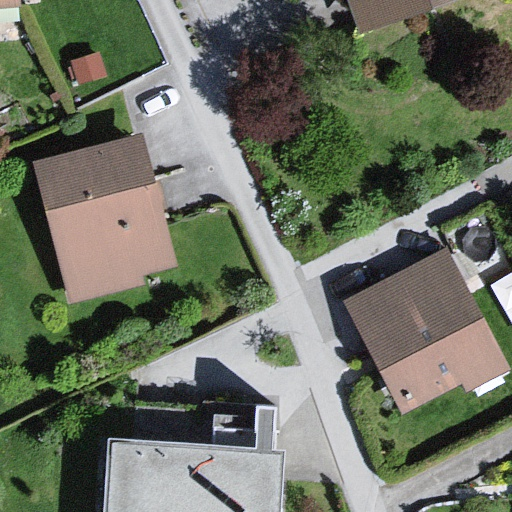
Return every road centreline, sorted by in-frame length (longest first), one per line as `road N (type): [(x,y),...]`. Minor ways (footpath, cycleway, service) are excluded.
road 1 (residential): [(155,0),(289,287)]
road 2 (residential): [(289,287),(368,511)]
road 3 (residential): [(479,188),(289,287)]
road 4 (residential): [(382,511),(511,444)]
